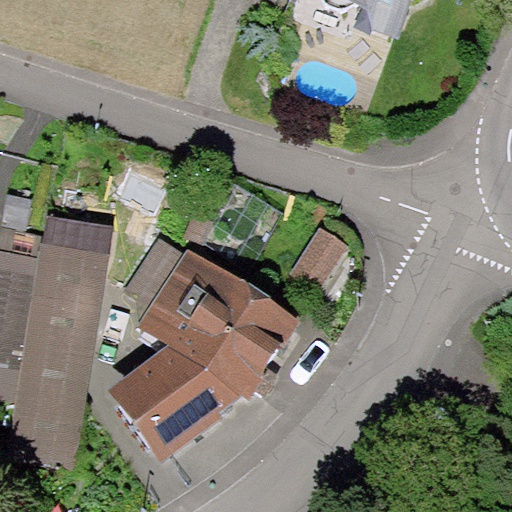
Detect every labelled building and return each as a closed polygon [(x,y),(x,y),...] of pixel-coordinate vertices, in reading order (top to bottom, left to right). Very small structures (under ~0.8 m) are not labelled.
[(355,0),(361,2),(353,24),(394,40),(409,0),(355,0)] [(323,241),(300,279),(327,296),(350,258),(323,241)] [(300,320),(187,248),(137,325),(169,343),(167,345),(241,396),(248,401),(300,320)] [(43,254),(11,462),(75,472),(107,263),(43,254)] [(33,265),(0,259),(0,365),(16,368),(33,265)] [(241,396),(167,345),(108,389),(162,461),(223,415),(217,411),(241,396)]
